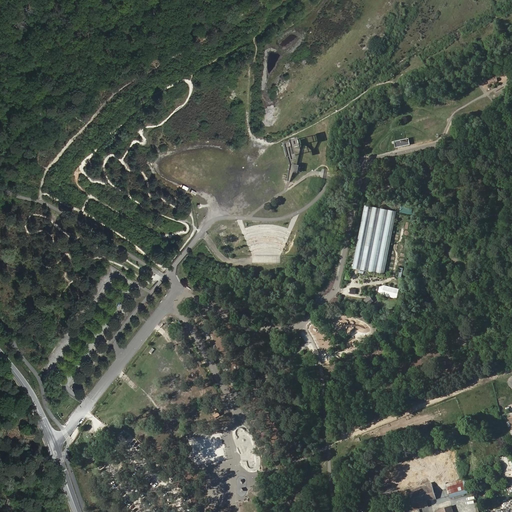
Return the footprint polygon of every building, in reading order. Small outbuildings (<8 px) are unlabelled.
[(396,140),(397,143),(398,147),(413,144),(411,137),(396,140)] [(396,211),(365,205),(352,269),(384,275),(396,211)] [(280,256),(252,255),(252,263),(280,263),(280,256)] [(396,299),(398,289),(380,284),(377,293),(396,299)] [(366,305),(373,302),(370,296),(363,299),(366,305)] [(508,407),(499,409),(501,416),(503,416),(502,412),(508,411),(508,407)] [(468,493),(465,480),(457,481),(446,484),(450,498),(468,493)] [(490,510),(490,511),(511,511),(511,498),(498,502),(500,507),(490,510)]
